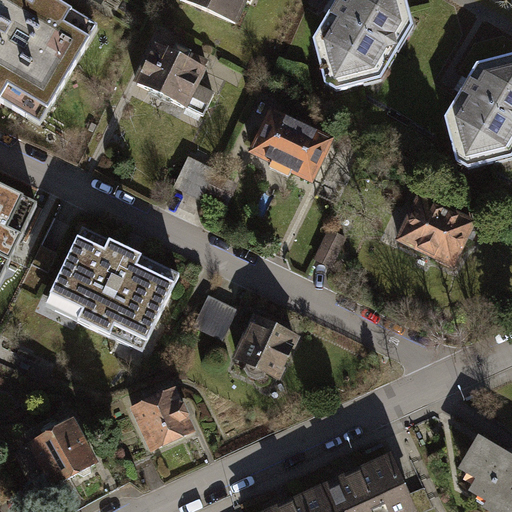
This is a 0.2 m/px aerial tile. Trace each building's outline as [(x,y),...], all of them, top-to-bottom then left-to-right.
[(93,28),(45,0),(0,0),(0,104),(35,125),(93,28)] [(181,0),(180,2),(238,29),(251,0),(181,0)] [(340,0),(314,46),(328,93),(339,97),(380,85),(411,33),(402,0),(340,0)] [(152,48),(133,88),(187,114),(206,73),(152,48)] [(511,62),(475,71),(445,123),(459,170),(470,174),(511,162),(511,160),(511,62)] [(327,147),(262,118),(244,158),(309,187),(327,147)] [(182,181),(226,208),(242,183),(198,156),(182,181)] [(0,186),(0,287),(3,289),(42,206),(0,186)] [(472,228),(421,199),(399,238),(450,267),(472,228)] [(77,230),(40,306),(139,353),(175,277),(77,230)] [(203,297),(190,324),(217,337),(230,310),(203,297)] [(251,320),(233,357),(273,376),(291,340),(251,320)] [(176,390),(133,410),(152,452),(195,432),(176,390)] [(73,419),(33,442),(57,484),(97,462),(73,419)] [(511,511),(511,453),(476,432),(456,466),(466,472),(463,477),(469,481),(466,488),(478,495),(474,501),(492,511),(511,511)] [(418,511),(390,449),(319,482),(332,511),(418,511)] [(332,511),(319,482),(252,511),(332,511)]
